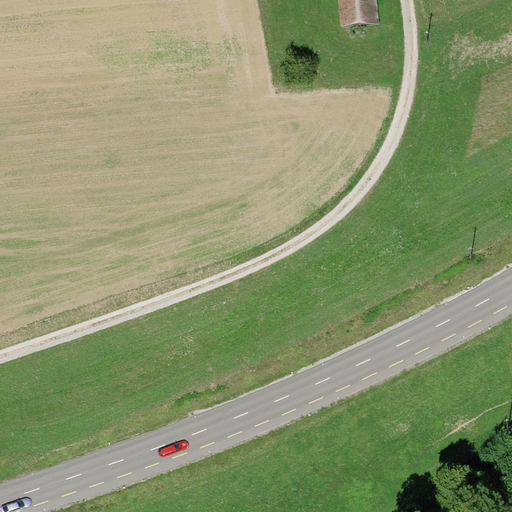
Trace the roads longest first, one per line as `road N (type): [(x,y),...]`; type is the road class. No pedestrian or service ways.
road 1 (track): [(0,358),(233,276),(341,213),(388,148),(398,115),(407,29),(402,0)]
road 2 (secondary): [(511,293),(330,388),(0,508)]
